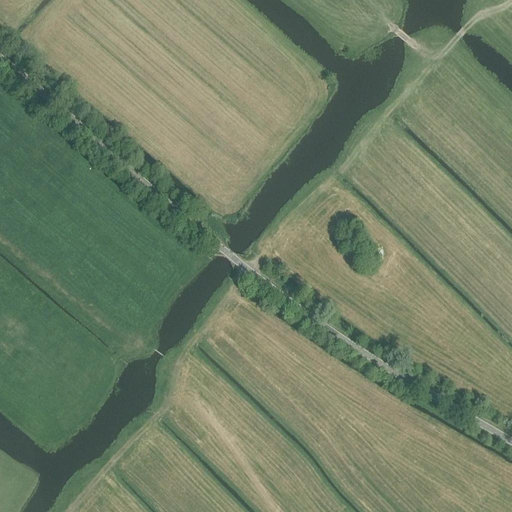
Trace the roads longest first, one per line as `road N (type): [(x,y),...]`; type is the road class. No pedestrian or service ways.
road 1 (track): [(245,268),(466,26),(511,1)]
road 2 (track): [(245,268),(189,345),(155,416),(70,511)]
